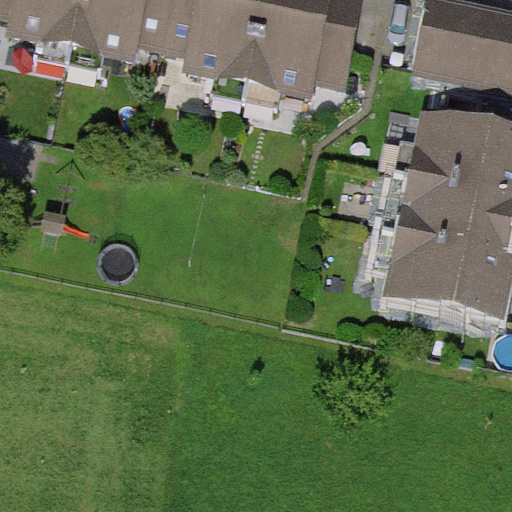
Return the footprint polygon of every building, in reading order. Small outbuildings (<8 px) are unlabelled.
[(0,0),(0,40),(350,108),(371,0),(0,0)] [(511,24),(437,10),(423,78),(511,95),(511,24)] [(511,143),(424,125),(411,185),(511,206),(511,143)] [(511,206),(411,185),(398,246),(511,270),(511,206)] [(511,300),(511,270),(398,246),(385,307),(505,332),(511,300)]
